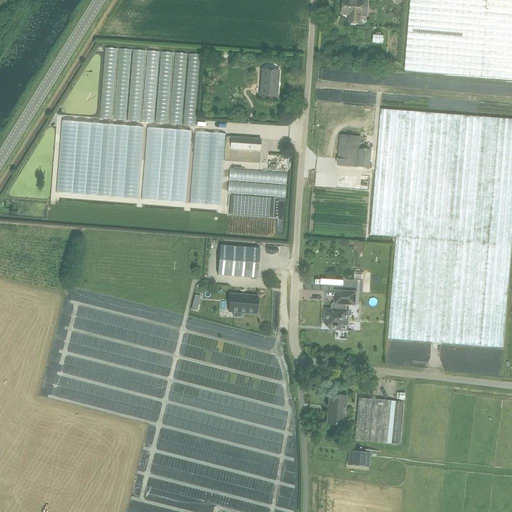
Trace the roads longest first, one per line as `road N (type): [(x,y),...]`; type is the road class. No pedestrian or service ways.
road 1 (unclassified): [(301,360),(294,276),(313,0)]
road 2 (unclassified): [(511,386),(301,360)]
road 3 (tertiary): [(0,159),(99,0)]
road 4 (unclassified): [(304,511),(301,360)]
